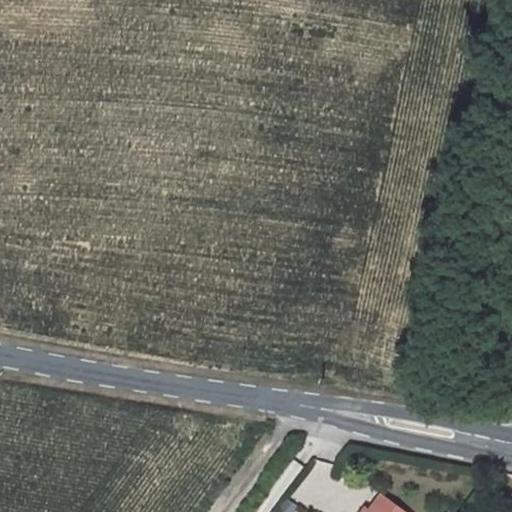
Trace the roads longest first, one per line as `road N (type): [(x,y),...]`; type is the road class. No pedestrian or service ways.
road 1 (tertiary): [(0,353),(301,411)]
road 2 (tertiary): [(301,411),(511,453)]
road 3 (residential): [(301,411),(223,511)]
